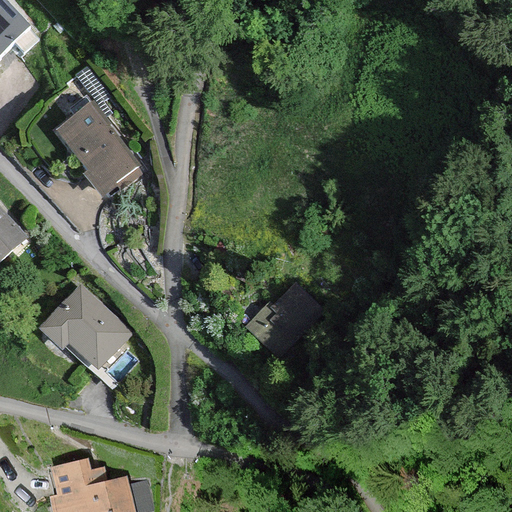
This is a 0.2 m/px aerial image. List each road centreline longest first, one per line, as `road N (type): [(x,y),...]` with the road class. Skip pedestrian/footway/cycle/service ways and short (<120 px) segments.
road 1 (residential): [(0,157),(177,336)]
road 2 (residential): [(177,336),(354,488)]
road 3 (residential): [(0,400),(182,446)]
road 4 (residential): [(182,446),(354,488)]
